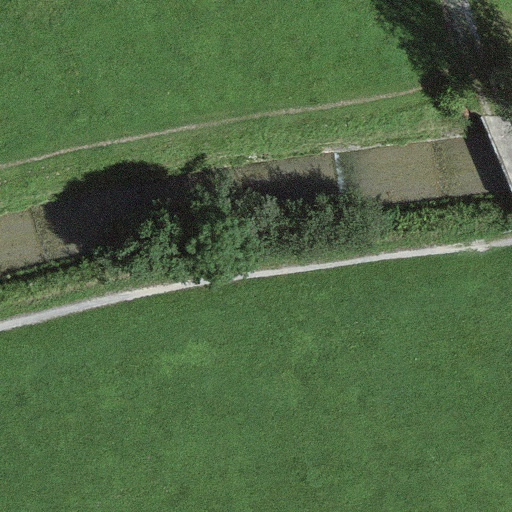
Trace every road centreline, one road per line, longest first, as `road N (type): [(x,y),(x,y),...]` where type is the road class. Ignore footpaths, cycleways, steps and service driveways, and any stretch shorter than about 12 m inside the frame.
road 1 (unknown): [(0,331),(268,281),(511,251)]
road 2 (track): [(457,0),(511,156)]
